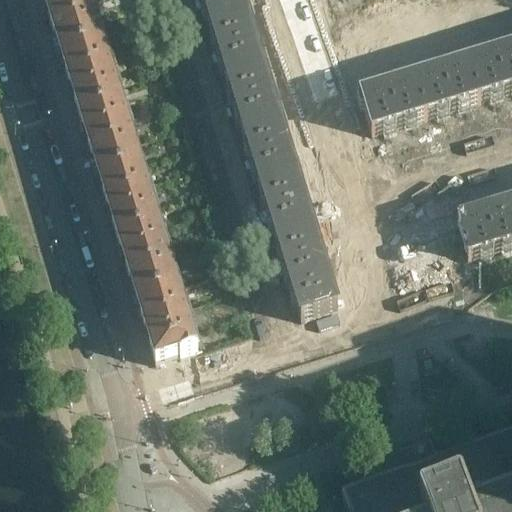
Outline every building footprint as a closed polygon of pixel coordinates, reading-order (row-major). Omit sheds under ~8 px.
[(102,48),(93,18),(87,0),(42,0),(44,4),(43,4),(52,35),(50,36),(53,46),(55,45),(60,61),(102,48)] [(201,0),(293,327),(336,315),(247,0),(201,0)] [(121,110),(112,79),(102,48),(60,61),(65,77),(63,77),(66,87),(68,87),(78,118),(79,118),(80,123),(121,110)] [(370,137),(511,99),(511,53),(358,95),(370,137)] [(140,171),(131,141),(121,110),(80,123),(82,126),(80,127),(90,158),(88,159),(91,169),(93,168),(98,184),(140,171)] [(159,233),(150,202),(140,171),(98,184),(103,199),(100,200),(103,210),(106,209),(115,241),(116,240),(118,245),(159,233)] [(412,276),(511,251),(511,207),(402,234),(412,276)] [(178,294),(168,263),(159,233),(118,245),(119,249),(118,250),(128,281),(125,282),(129,292),(131,291),(136,307),(178,294)] [(197,357),(187,325),(178,294),(136,307),(140,322),(138,323),(141,333),(143,332),(155,369),(175,363),(175,361),(179,360),(179,363),(197,357)] [(511,511),(511,438),(348,498),(346,499),(344,501),(344,504),(344,506),(346,511),(511,511)]
